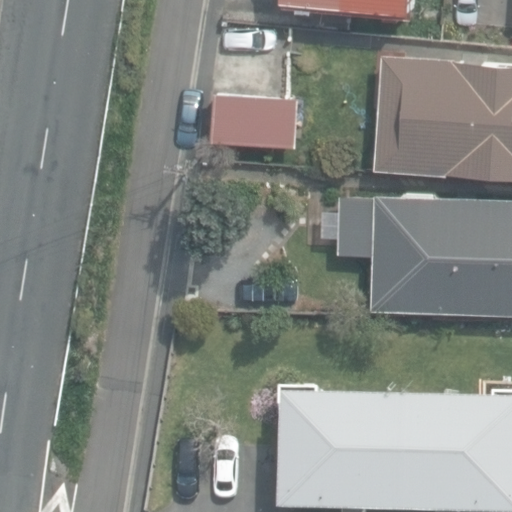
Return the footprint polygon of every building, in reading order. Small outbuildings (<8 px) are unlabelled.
[(378,166),(511,174),(511,60),(385,53),(378,166)] [(216,138),(299,142),(302,94),(218,90),(216,138)] [(375,306),(511,310),(511,194),(342,190),(340,251),(376,252),(375,306)] [(289,399),(285,511),(402,511),(403,402),(289,399)] [(511,511),(511,403),(403,402),(402,511),(511,511)]
